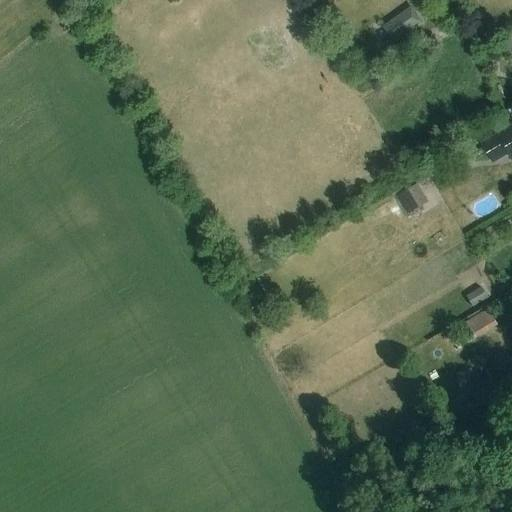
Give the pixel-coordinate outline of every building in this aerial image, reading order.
[(412,6),(401,14),(412,29),(423,21),(412,6)] [(511,36),(503,42),(511,56),(511,55),(511,36)] [(511,124),(494,135),(507,156),(511,152),(511,124)] [(416,185),(396,197),(408,216),(427,203),(416,185)] [(480,289),(466,297),(472,308),(487,299),(480,289)] [(473,336),(496,325),(488,308),(465,320),(473,336)] [(477,498),(505,482),(497,466),(468,482),(477,498)]
